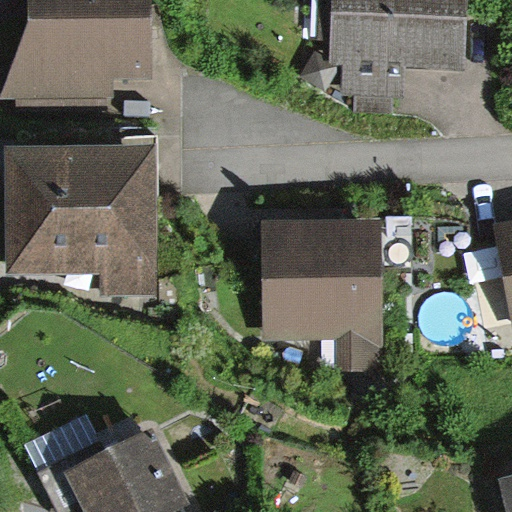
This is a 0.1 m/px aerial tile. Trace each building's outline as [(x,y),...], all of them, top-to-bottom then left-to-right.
[(133,69),(130,0),(10,0),(13,73),(133,69)] [(444,0),(321,0),(320,59),(338,59),(337,103),(387,104),(388,58),(443,59),(444,0)] [(127,141),(0,142),(0,270),(129,268),(127,141)] [(355,217),(255,223),(262,345),(362,339),(355,217)] [(511,223),(488,229),(511,327),(511,223)] [(164,511),(130,425),(57,454),(80,511),(164,511)] [(511,511),(511,471),(494,476),(503,511),(511,511)]
